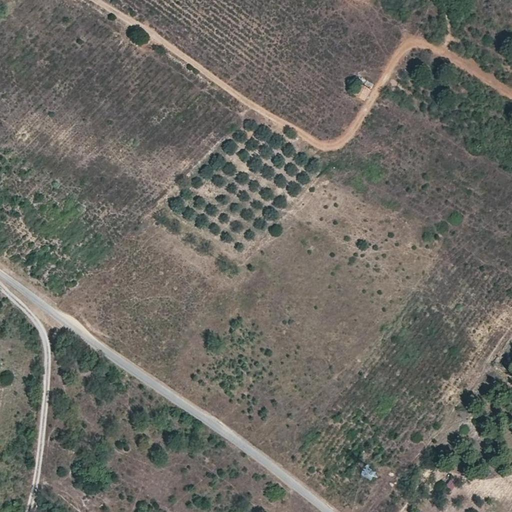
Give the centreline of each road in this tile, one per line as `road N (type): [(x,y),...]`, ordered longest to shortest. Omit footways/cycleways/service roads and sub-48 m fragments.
road 1 (track): [(95,0),(324,149),(343,144),(406,45),(430,47),(511,95)]
road 2 (residential): [(0,274),(324,511)]
